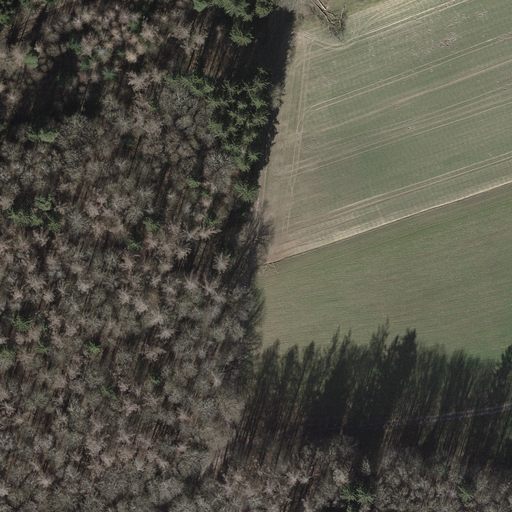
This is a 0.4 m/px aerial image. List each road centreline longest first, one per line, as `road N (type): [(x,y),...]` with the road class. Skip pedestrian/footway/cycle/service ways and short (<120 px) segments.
road 1 (track): [(236,444),(245,283),(283,0)]
road 2 (track): [(156,511),(236,444),(511,404)]
road 3 (track): [(0,215),(118,239),(245,283)]
